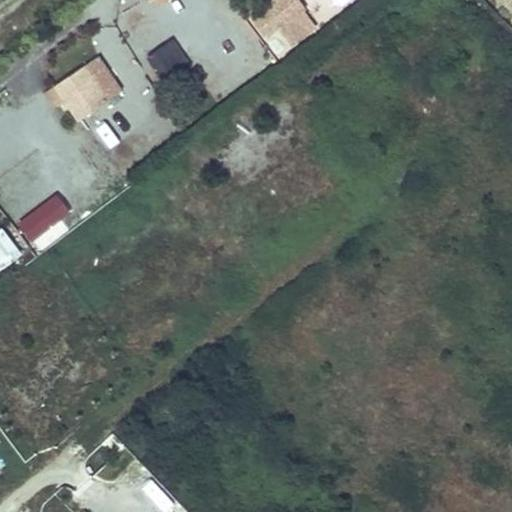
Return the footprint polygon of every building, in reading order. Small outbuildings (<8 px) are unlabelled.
[(294,0),(281,0),(255,19),(268,37),(279,29),(291,46),(315,28),(294,0)] [(172,36),(142,54),(157,77),(186,59),(172,36)] [(208,65),(227,90),(250,72),(231,47),(208,65)] [(100,61),(57,92),(79,122),(121,92),(100,61)] [(0,132),(0,158),(5,165),(28,149),(12,125),(0,132)] [(32,239),(53,223),(40,207),(20,222),(32,239)] [(0,265),(21,252),(2,225),(0,226),(0,265)]
